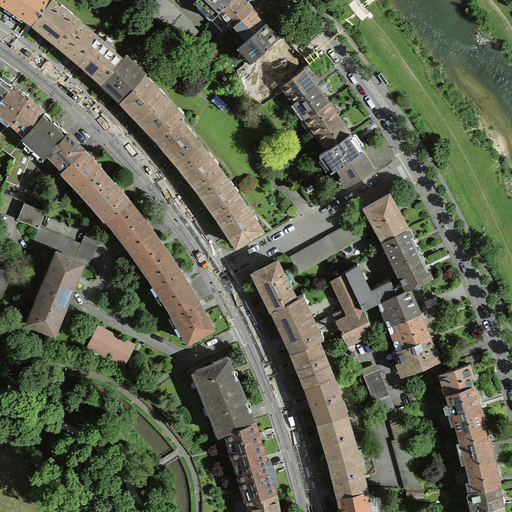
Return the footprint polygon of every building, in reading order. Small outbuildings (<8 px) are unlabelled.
[(4,7),(0,13),(9,19),(22,0),(0,0),(0,4),(3,6),(4,7)] [(18,25),(23,19),(31,25),(49,0),(22,0),(9,19),(15,23),(18,25)] [(62,13),(57,9),(59,7),(50,0),(49,0),(31,25),(40,33),(58,47),(76,25),(79,22),(71,15),(69,17),(63,12),(62,13)] [(164,0),(155,0),(145,12),(166,31),(180,16),(164,0)] [(195,0),(201,5),(213,17),(230,0),(195,0)] [(242,0),(230,0),(213,17),(210,20),(223,34),(229,28),(251,10),(250,9),(251,9),(251,8),(246,3),(245,3),(242,0)] [(237,32),(245,41),(264,24),(263,24),(263,23),(264,22),(260,17),(259,18),(258,17),(258,18),(255,14),(251,10),(229,28),(234,34),(237,32)] [(197,33),(180,16),(166,31),(183,47),(197,33)] [(276,39),(277,39),(276,38),(276,37),(273,32),(272,32),(271,32),(268,30),(264,24),(245,41),(236,48),(249,63),(255,58),(276,39)] [(76,25),(58,47),(63,51),(74,60),(94,36),(84,28),(82,30),(76,25)] [(94,36),(74,60),(83,68),(100,83),(122,59),(113,51),(111,54),(106,50),(107,49),(101,44),(103,42),(95,35),(94,36)] [(262,61),(270,70),(289,54),(289,53),(289,52),(285,47),(284,47),(281,44),(276,39),(255,58),(260,63),(262,61)] [(293,58),(289,54),(270,70),(268,72),(273,78),(275,76),(283,85),(303,69),(302,68),(302,67),(302,66),(298,62),(297,62),(297,61),(296,62),(293,58)] [(115,101),(118,100),(119,102),(142,78),(144,75),(137,68),(138,67),(125,56),(122,59),(100,83),(102,84),(101,87),(105,92),(108,91),(110,92),(111,94),(110,97),(115,101)] [(304,71),(303,69),(283,85),(290,95),(288,97),(292,103),(295,101),(315,86),(309,78),(309,77),(310,76),(308,74),(306,71),(305,71),(304,71)] [(0,99),(11,86),(0,78),(0,77),(0,99)] [(137,121),(161,98),(142,78),(119,102),(126,108),(137,121)] [(11,86),(0,99),(0,114),(9,121),(27,99),(16,90),(11,86)] [(306,117),(327,102),(320,94),(321,93),(321,92),(320,91),(317,87),(316,87),(315,86),(295,101),(302,111),(299,113),(304,119),(306,117)] [(161,98),(137,121),(144,127),(155,140),(178,119),(179,120),(180,118),(161,98)] [(9,122),(26,135),(44,113),(31,103),(27,99),(9,121),(9,122)] [(315,135),(317,133),(338,118),(332,110),(332,109),(332,108),(331,106),(329,103),(328,103),(327,103),(327,102),(306,117),(313,127),(311,129),(315,135)] [(66,133),(58,126),(57,126),(51,121),(49,119),(50,119),(44,113),(26,135),(9,122),(0,132),(0,147),(14,159),(4,182),(17,187),(32,151),(41,160),(42,158),(45,155),(66,133)] [(338,119),(338,118),(317,133),(324,143),(322,145),(326,151),(349,134),(343,125),(343,124),(344,124),(343,122),(340,119),(339,119),(339,118),(338,119)] [(162,148),(177,165),(201,145),(194,138),(191,140),(182,129),(185,126),(179,120),(178,119),(155,140),(162,148)] [(66,133),(45,155),(61,170),(82,149),(73,140),(66,133)] [(354,140),(349,134),(326,151),(319,156),(330,172),(336,168),(361,151),(354,140)] [(216,165),(213,167),(204,155),(207,153),(201,145),(177,165),(183,173),(197,191),(222,172),(216,165)] [(82,149),(61,170),(78,189),(77,190),(82,196),(106,174),(89,157),(82,149)] [(361,151),(336,168),(341,177),(344,175),(349,183),(373,170),(366,158),(361,151)] [(204,200),(216,218),(242,200),(236,192),(233,195),(224,183),(227,180),(222,172),(197,191),(204,200)] [(105,219),(128,200),(110,180),(106,174),(82,196),(87,201),(89,201),(105,219)] [(378,226),(376,229),(383,240),(406,229),(393,205),(388,195),(365,208),(372,220),(375,220),(378,226)] [(136,210),(128,200),(105,219),(128,248),(151,230),(136,210)] [(247,209),(242,200),(216,218),(222,227),(235,246),(262,230),(256,221),(252,223),(244,211),(247,209)] [(38,228),(38,227),(44,212),(23,204),(17,220),(38,228)] [(331,235),(323,240),(331,254),(365,235),(357,221),(331,235)] [(38,228),(32,242),(55,252),(74,260),(80,245),(38,227),(38,228)] [(381,241),(393,266),(418,254),(410,236),(406,229),(383,240),(381,241)] [(74,260),(82,263),(88,265),(96,245),(101,241),(92,230),(84,237),(80,245),(74,260)] [(149,277),(173,261),(159,241),(151,230),(128,248),(149,277)] [(297,273),(331,254),(323,240),(297,254),(289,258),(297,273)] [(41,286),(68,297),(72,288),(82,263),(74,260),(55,252),(41,286)] [(423,263),(418,254),(393,266),(401,283),(398,285),(401,292),(407,289),(430,278),(423,263)] [(168,308),(193,293),(180,273),(173,261),(149,277),(168,308)] [(271,310),(294,299),(276,261),(252,273),(258,284),(271,310)] [(388,279),(368,289),(356,265),(344,272),(362,309),(382,300),(395,294),(388,279)] [(301,295),(294,299),(271,310),(277,322),(290,351),(313,341),(339,331),(348,350),(352,348),(350,343),(372,333),(362,309),(344,272),(331,280),(345,308),(314,323),(301,295)] [(41,286),(26,322),(53,333),(58,322),(68,297),(41,286)] [(386,309),(381,312),(384,320),(390,317),(393,324),(418,313),(411,297),(407,289),(401,292),(395,294),(382,300),(386,309)] [(193,293),(168,308),(187,342),(212,327),(200,305),(193,293)] [(433,298),(421,304),(424,311),(436,305),(433,298)] [(225,304),(221,306),(227,316),(231,313),(225,304)] [(427,318),(440,313),(436,305),(424,311),(427,318)] [(393,341),(398,338),(402,348),(428,338),(421,321),(418,313),(393,324),(395,330),(389,333),(393,341)] [(107,333),(96,328),(87,347),(122,365),(123,366),(133,346),(107,333)] [(395,363),(399,374),(437,359),(431,344),(428,338),(402,348),(397,350),(401,361),(395,363)] [(304,387),(328,378),(324,366),(328,365),(322,351),(318,352),(313,341),(290,351),(295,363),(304,387)] [(205,402),(240,388),(231,367),(227,357),(212,363),(212,364),(194,371),(197,377),(195,378),(205,402)] [(470,371),(468,365),(439,375),(442,386),(446,385),(448,393),(472,385),(469,376),(471,375),(470,371)] [(387,412),(393,410),(377,370),(362,376),(378,415),(387,412)] [(336,388),(332,389),(328,378),(304,387),(309,398),(317,422),(341,415),(337,403),(341,402),(336,388)] [(449,401),(448,402),(451,413),(478,405),(473,391),(472,385),(448,393),(447,393),(449,401)] [(240,388),(205,402),(218,435),(224,432),(253,421),(241,392),(240,388)] [(455,423),(456,423),(458,431),(483,424),(480,411),(478,405),(451,413),(455,423)] [(414,490),(421,490),(399,408),(393,410),(387,412),(394,441),(391,441),(404,489),(406,489),(414,490)] [(341,415),(317,422),(321,434),(328,459),(352,452),(349,441),(353,439),(349,425),(345,426),(341,415)] [(262,451),(259,439),(261,438),(259,433),(257,433),(256,429),(253,421),(224,432),(224,434),(229,432),(237,456),(232,457),(232,460),(262,451)] [(483,424),(458,431),(461,440),(459,440),(462,451),(489,444),(485,431),(483,424)] [(489,444),(462,451),(465,462),(466,462),(468,470),(493,464),(490,450),(489,444)] [(269,463),(268,460),(265,461),(262,451),(232,460),(233,462),(238,461),(241,470),(240,470),(240,471),(236,472),(241,488),(246,487),(249,498),(275,492),(271,481),(274,481),(269,463)] [(359,463),(355,464),(352,452),(328,459),(331,471),(337,496),(362,490),(359,478),(363,477),(359,463)] [(470,478),(469,479),(471,490),(498,484),(495,470),(493,464),(468,470),(470,478)] [(466,493),(467,499),(469,501),(474,500),(475,509),(502,504),(499,491),(498,484),(471,490),(467,491),(466,493)] [(370,511),(366,489),(362,490),(337,496),(340,510),(340,511),(370,511)] [(251,511),(278,511),(276,502),(275,492),(249,498),(251,511)]
